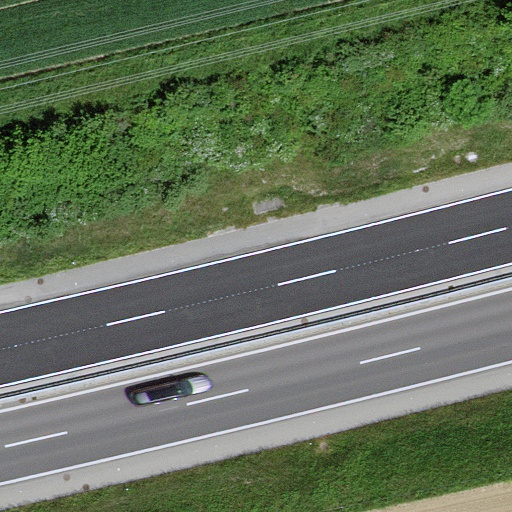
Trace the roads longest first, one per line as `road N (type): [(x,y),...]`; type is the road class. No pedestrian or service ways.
road 1 (motorway): [(511,225),(0,349)]
road 2 (motorway): [(0,446),(511,323)]
